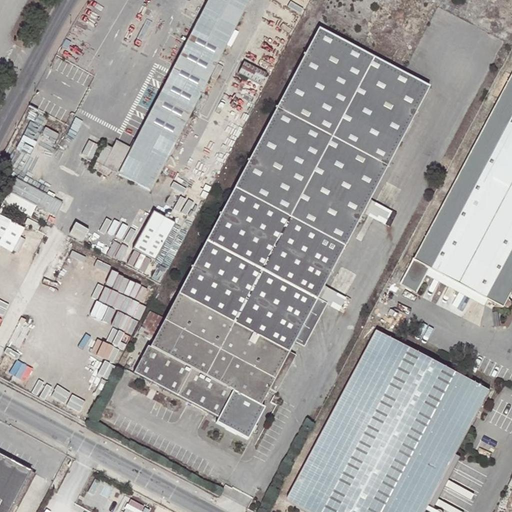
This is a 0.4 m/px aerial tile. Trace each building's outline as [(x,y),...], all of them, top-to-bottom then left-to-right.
[(248,0),(207,0),(118,173),(150,190),(248,0)] [(429,86),(318,27),(150,346),(147,345),(134,371),(219,416),(216,421),(227,427),(229,423),(238,428),(236,432),(247,438),(264,406),(260,405),(269,388),(276,391),(295,354),(289,351),(294,341),(324,285),(362,212),(368,200),(429,86)] [(244,60),(238,72),(260,83),(266,72),(244,60)] [(511,288),(511,70),(400,284),(416,292),(429,267),(434,270),(487,298),(503,306),(511,288)] [(103,143),(94,161),(110,169),(116,172),(129,146),(116,140),(112,147),(103,143)] [(106,175),(110,169),(94,161),(91,167),(106,175)] [(16,209),(30,215),(43,191),(16,177),(3,202),(16,209)] [(389,212),(368,200),(362,212),(383,223),(389,212)] [(16,209),(3,202),(0,207),(0,244),(11,251),(17,240),(24,227),(10,219),(16,209)] [(153,210),(133,248),(155,260),(175,221),(153,210)] [(28,224),(39,229),(42,223),(42,222),(32,217),(28,224)] [(45,232),(49,226),(42,223),(39,229),(45,232)] [(485,303),(487,298),(434,270),(431,275),(485,303)] [(324,285),(294,341),(304,346),(326,303),(338,309),(345,296),(324,285)] [(0,327),(9,310),(0,305),(0,301),(6,291),(0,287),(0,327)] [(151,310),(139,332),(151,339),(163,316),(151,310)] [(93,331),(85,346),(119,363),(134,334),(92,313),(85,327),(93,331)] [(454,453),(488,389),(485,388),(375,329),(373,334),(370,340),(285,499),(309,511),(422,511),(427,503),(454,453)] [(229,423),(227,427),(236,432),(238,428),(229,423)] [(432,506),(459,456),(454,453),(427,503),(432,506)] [(0,511),(8,511),(30,471),(0,454),(0,511)] [(15,511),(35,474),(30,471),(8,511),(15,511)] [(126,511),(150,511),(153,507),(132,498),(126,511)]
